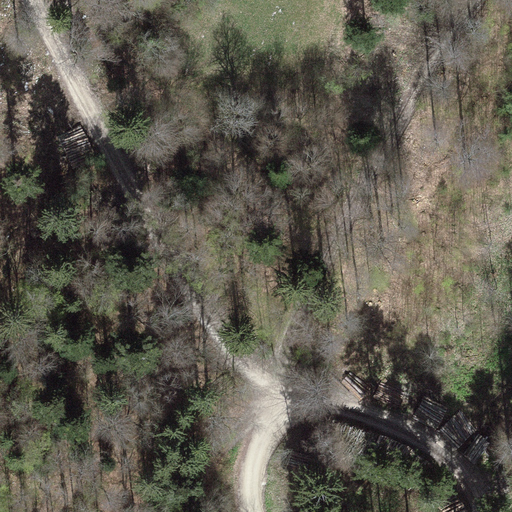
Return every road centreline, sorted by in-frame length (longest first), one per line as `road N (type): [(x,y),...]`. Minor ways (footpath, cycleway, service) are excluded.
road 1 (track): [(20,0),(222,348),(269,399),(448,463),(485,511)]
road 2 (track): [(494,0),(371,199),(321,417)]
